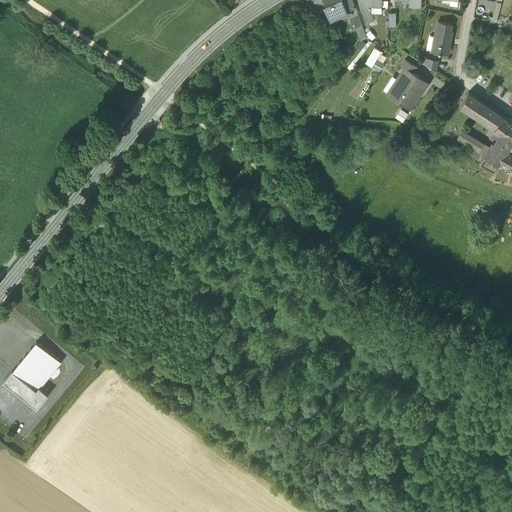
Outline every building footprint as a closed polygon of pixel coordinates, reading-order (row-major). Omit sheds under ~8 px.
[(355,7),(351,0),(324,0),(330,12),(338,9),(340,13),(349,9),(352,15),(358,12),(356,6),(355,7)] [(381,0),(359,0),(366,23),(369,22),(369,20),(374,18),(370,5),(382,5),(381,0)] [(452,23),(438,20),(435,37),(429,35),(427,48),(448,52),(448,51),(449,51),(450,45),(449,45),(449,43),(448,43),(449,36),(451,37),(452,30),(450,29),(452,23)] [(365,62),(379,70),(386,58),(379,54),(381,51),(374,47),(365,62)] [(438,60),(425,57),(424,62),(436,70),(438,60)] [(405,66),(413,72),(417,66),(405,58),(401,64),(405,66)] [(413,72),(405,66),(387,93),(411,108),(419,96),(416,94),(425,80),(413,72)] [(503,114),(468,92),(461,104),(495,126),(503,114)] [(403,120),(407,114),(401,109),(396,116),(403,120)] [(511,120),(503,114),(495,126),(494,127),(500,132),(493,142),(506,151),(507,150),(511,142),(511,120)] [(484,143),(462,130),(457,138),(479,151),(484,143)] [(506,151),(493,142),(490,147),(485,155),(498,163),(499,161),(506,151)] [(490,147),(484,143),(479,151),(485,155),(490,147)] [(511,153),(507,150),(506,151),(499,161),(501,164),(511,166),(511,153)] [(498,163),(485,155),(479,163),(496,173),(501,164),(499,161),(498,163)] [(479,222),(500,229),(504,217),(498,215),(496,220),(481,215),(479,222)] [(36,341),(12,370),(36,390),(39,386),(40,387),(61,361),(36,341)] [(12,370),(2,382),(3,382),(4,382),(37,408),(48,394),(40,387),(39,386),(36,390),(12,370)]
